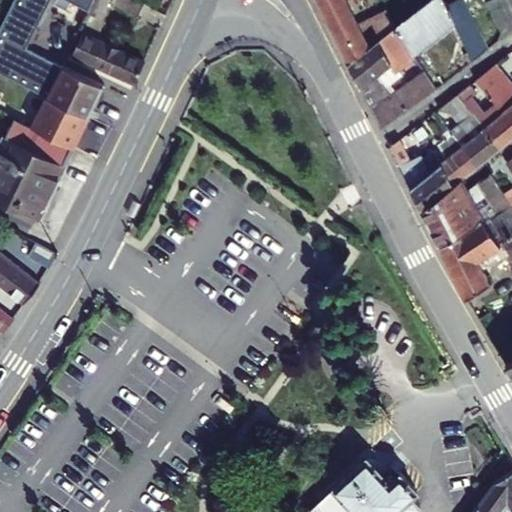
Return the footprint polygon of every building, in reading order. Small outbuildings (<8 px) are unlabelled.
[(115,0),(107,0),(102,11),(127,23),(134,10),(116,0),(115,0)] [(339,71),(385,34),(376,16),(348,30),(336,5),(346,0),(306,0),(304,1),(339,71)] [(463,68),(478,55),(452,3),(437,11),(431,0),(427,0),(386,33),(403,63),(444,30),(463,68)] [(511,19),(511,0),(491,0),(476,8),(492,37),(509,28),(506,22),(511,19)] [(93,31),(83,52),(143,79),(154,57),(93,31)] [(403,63),(386,33),(385,34),(339,71),(371,135),(426,97),(415,79),(386,99),(381,91),(392,81),(388,75),(403,63)] [(42,45),(26,78),(96,111),(112,78),(42,45)] [(511,103),(485,71),(466,86),(486,110),(510,139),(511,137),(511,103)] [(510,139),(486,110),(474,119),(462,103),(466,99),(459,91),(447,101),(490,156),(504,145),(510,139)] [(430,117),(440,119),(449,131),(440,137),(468,173),(490,156),(447,101),(429,115),(430,117)] [(31,115),(0,173),(0,191),(9,196),(47,123),(31,115)] [(89,146),(47,123),(9,196),(51,219),(80,164),(89,146)] [(390,146),(380,153),(413,218),(452,187),(468,173),(440,137),(437,134),(431,139),(436,145),(429,151),(437,165),(430,170),(431,171),(419,181),(410,162),(400,167),(390,146)] [(511,156),(504,145),(490,156),(497,167),(511,156)] [(511,183),(511,158),(511,156),(497,167),(509,186),(511,183)] [(498,217),(503,213),(494,200),(482,181),(457,196),(473,224),(487,247),(492,243),(477,221),(494,210),(498,217)] [(452,187),(413,218),(418,227),(457,196),(452,187)] [(430,252),(473,224),(457,196),(418,227),(430,252)] [(511,211),(502,196),(494,200),(503,213),(511,227),(511,211)] [(511,227),(503,213),(498,217),(494,210),(477,221),(492,243),(495,247),(511,236),(511,227)] [(430,252),(455,305),(480,290),(468,266),(490,252),(487,247),(473,224),(430,252)] [(504,271),(511,266),(511,236),(495,247),(491,250),(504,271)] [(0,283),(26,303),(41,281),(0,251),(0,283)] [(511,266),(504,271),(503,272),(511,285),(511,266)] [(511,361),(495,371),(511,398),(511,361)] [(411,494),(417,484),(405,471),(393,480),(375,457),(362,465),(313,506),(307,511),(409,511),(418,503),(411,494)] [(511,482),(507,485),(486,511),(511,511),(511,482)]
